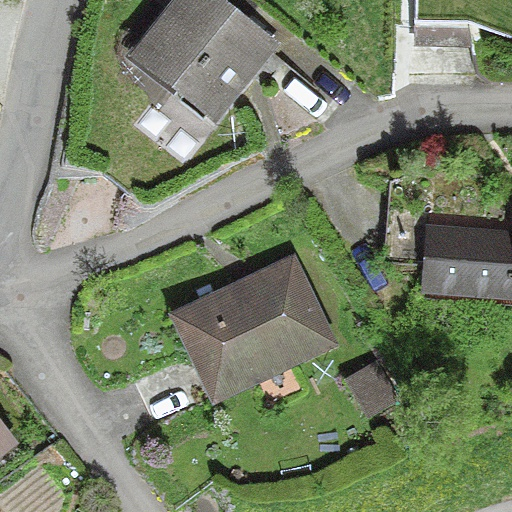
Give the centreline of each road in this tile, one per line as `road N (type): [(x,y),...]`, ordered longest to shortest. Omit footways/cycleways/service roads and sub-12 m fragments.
road 1 (residential): [(0,246),(150,216),(446,112),(511,112)]
road 2 (tertiary): [(66,0),(29,150),(0,219)]
